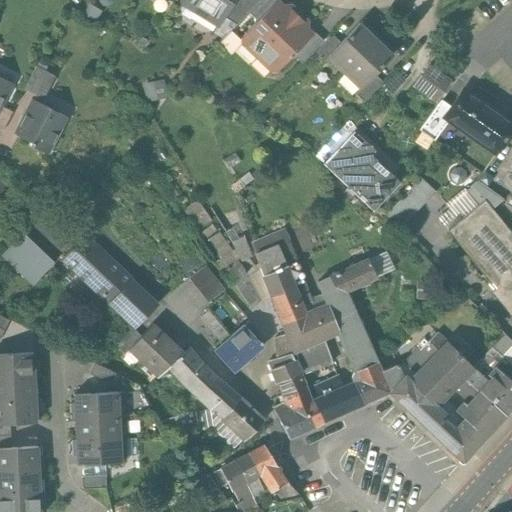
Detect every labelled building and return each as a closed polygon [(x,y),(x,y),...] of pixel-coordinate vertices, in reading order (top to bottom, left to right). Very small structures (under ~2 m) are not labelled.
[(183,0),(182,1),(183,6),(190,10),(197,9),(219,23),(222,18),(233,0),(183,0)] [(261,0),(260,0),(233,0),(222,18),(236,27),(248,14),(261,0)] [(261,0),(248,14),(255,20),(260,14),(265,14),(276,3),(277,3),(279,0),(278,0),(261,0)] [(276,3),(265,14),(260,14),(255,20),(255,25),(243,37),(243,44),(257,58),(298,15),(291,8),(282,8),(277,3),(276,3)] [(298,15),(257,58),(272,71),(279,71),(290,59),(296,59),(301,53),(301,48),(312,37),(311,36),(306,31),(305,22),(298,15)] [(341,44),(325,60),(342,76),(379,37),(368,27),(366,30),(359,24),(341,44)] [(312,37),(301,48),(301,53),(296,59),(302,65),(323,42),(314,33),(311,36),(312,37)] [(332,35),(312,56),(321,64),(325,60),(341,44),(332,35)] [(379,37),(342,76),(359,92),(375,75),(393,56),(386,50),(389,47),(379,37)] [(46,72),(36,67),(24,91),(34,97),(46,72)] [(430,68),(416,88),(435,101),(449,82),(430,68)] [(460,74),(441,100),(455,110),(468,93),(469,93),(475,85),(460,74)] [(359,92),(355,96),(363,104),(383,83),(375,75),(359,92)] [(511,124),(469,93),(468,93),(455,110),(448,120),(495,154),(511,130),(511,124)] [(66,118),(31,100),(14,135),(30,143),(29,146),(47,155),(66,118)] [(373,152),(355,135),(326,166),(372,209),(396,183),(368,156),(373,152)] [(511,238),(482,202),(447,231),(495,290),(491,294),(511,319),(511,238)] [(212,228),(202,236),(207,242),(217,233),(212,228)] [(220,235),(208,242),(222,262),(233,254),(220,235)] [(51,264),(23,237),(4,257),(32,284),(51,264)] [(132,282),(85,238),(63,261),(110,306),(136,327),(156,307),(132,282)] [(237,264),(220,276),(228,287),(234,283),(245,275),(237,264)] [(205,266),(187,280),(207,304),(222,290),(205,266)] [(245,275),(234,283),(240,294),(250,308),(269,294),(262,277),(258,266),(245,275)] [(305,316),(286,268),(262,277),(269,294),(286,336),(293,354),(337,335),(325,309),(314,312),(305,316)] [(342,286),(320,295),(324,305),(345,293),(342,286)] [(345,293),(324,305),(337,335),(354,373),(375,363),(345,293)] [(9,321),(0,316),(0,329),(4,332),(9,321)] [(227,336),(214,319),(205,327),(220,343),(227,336)] [(142,336),(128,350),(129,351),(157,379),(169,368),(183,354),(153,325),(142,336)] [(133,328),(115,345),(125,355),(129,351),(128,350),(142,336),(133,328)] [(244,328),(214,353),(233,373),(262,348),(260,347),(265,343),(256,333),(252,337),(244,328)] [(436,334),(419,351),(424,357),(420,361),(424,365),(445,343),(436,334)] [(511,342),(504,335),(489,350),(497,359),(511,344),(511,342)] [(286,336),(273,340),(277,360),(290,355),(293,354),(286,336)] [(424,365),(407,381),(404,377),(402,379),(389,394),(418,422),(435,405),(452,387),(462,378),(471,368),(445,343),(424,365)] [(203,366),(188,349),(183,354),(169,368),(202,403),(222,383),(203,366)] [(33,354),(0,355),(0,378),(34,377),(34,378),(38,377),(37,362),(34,363),(33,354)] [(306,387),(290,355),(277,360),(280,367),(271,371),(283,397),(306,387)] [(375,363),(354,373),(351,380),(353,385),(363,406),(389,394),(402,379),(397,367),(380,374),(375,363)] [(115,375),(94,364),(89,374),(110,385),(115,375)] [(511,383),(495,368),(488,377),(490,379),(487,382),(471,368),(462,378),(504,415),(511,406),(511,383)] [(34,377),(0,378),(0,401),(35,400),(35,399),(34,378),(34,377)] [(337,378),(319,387),(317,383),(312,385),(319,400),(342,389),(337,378)] [(469,403),(466,407),(463,404),(456,412),(464,419),(455,429),(447,422),(450,419),(435,405),(418,422),(442,444),(463,461),(504,415),(462,378),(452,387),(469,403)] [(240,399),(222,383),(202,403),(210,411),(211,410),(220,419),(240,399)] [(319,400),(313,403),(323,424),(363,406),(353,385),(342,389),(319,400)] [(306,387),(283,397),(286,403),(290,413),(303,409),(313,429),(323,424),(313,403),(306,387)] [(122,393),(73,396),(74,405),(70,405),(70,420),(75,420),(75,419),(123,417),(122,393)] [(0,401),(0,425),(10,425),(36,423),(36,414),(40,414),(39,399),(35,399),(35,400),(0,401)] [(263,420),(240,399),(220,419),(244,442),(263,420)] [(290,413),(286,403),(274,410),(289,440),(313,429),(303,409),(290,413)] [(188,414),(169,420),(162,424),(168,434),(196,425),(196,413),(188,414)] [(123,417),(75,419),(75,420),(76,441),(76,442),(124,439),(123,417)] [(0,425),(0,437),(10,437),(10,425),(0,425)] [(10,437),(0,437),(0,449),(11,448),(10,437)] [(124,439),(76,442),(76,441),(71,441),(72,456),(76,456),(77,465),(125,463),(124,439)] [(11,448),(0,449),(0,472),(38,471),(43,471),(42,456),(38,456),(37,448),(11,448)] [(288,484),(263,448),(249,456),(260,477),(270,494),(271,494),(288,484)] [(260,477),(249,456),(235,463),(245,485),(255,480),(260,477)] [(235,463),(220,472),(226,485),(231,493),(232,493),(239,504),(240,505),(252,499),(245,485),(235,463)] [(38,471),(0,472),(0,495),(39,494),(39,493),(38,471)] [(226,485),(220,472),(213,475),(220,488),(226,485)] [(106,477),(82,478),(82,490),(106,489),(106,477)] [(226,503),(208,478),(198,484),(214,509),(226,503)] [(262,491),(255,480),(245,485),(252,499),(261,495),(262,491)] [(288,484),(271,494),(276,503),(299,497),(288,484)] [(0,495),(0,511),(40,511),(40,508),(44,508),(44,493),(39,493),(39,494),(0,495)] [(252,499),(240,505),(239,504),(234,506),(236,511),(238,511),(256,507),(252,499)]
